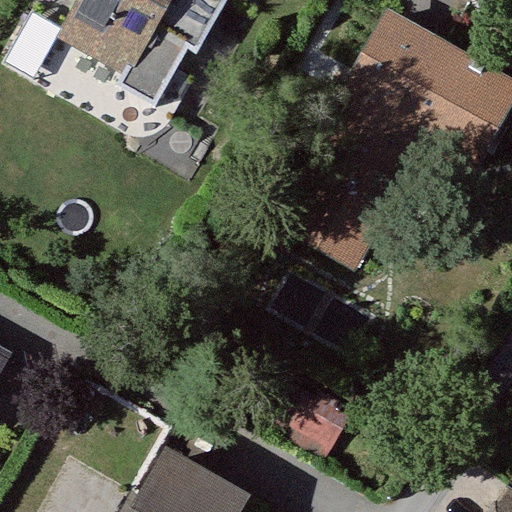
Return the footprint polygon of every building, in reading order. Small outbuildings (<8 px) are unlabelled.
[(80,0),(62,31),(58,39),(125,76),(120,85),(160,105),(193,46),(201,53),(225,0),(80,0)] [(511,92),(511,76),(384,3),(331,95),(344,102),(275,222),(352,267),(424,143),(468,169),(511,92)] [(62,31),(34,14),(5,62),(34,79),(58,39),(62,31)] [(0,375),(12,354),(0,346),(0,375)] [(285,381),(262,424),(323,457),(346,413),(285,381)] [(240,511),(250,495),(164,448),(129,511),(240,511)] [(511,511),(511,489),(505,484),(485,511),(511,511)]
